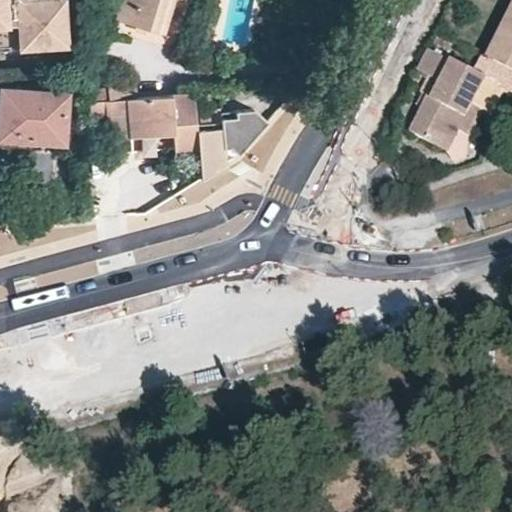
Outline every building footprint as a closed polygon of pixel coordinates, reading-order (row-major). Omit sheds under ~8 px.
[(0,0),(0,44),(64,38),(62,0),(0,0)] [(172,0),(122,0),(117,17),(163,31),(172,0)] [(511,7),(488,55),(499,61),(511,67),(511,7)] [(488,55),(483,53),(475,67),(487,74),(486,74),(491,77),(499,61),(488,55)] [(511,87),(511,67),(499,61),(491,77),(486,74),(487,74),(475,67),(453,56),(433,94),(430,93),(412,129),(447,148),(459,126),(473,100),(491,110),(504,84),(511,87)] [(133,77),(104,80),(106,92),(134,89),(133,77)] [(101,85),(91,86),(91,95),(102,94),(101,85)] [(62,93),(0,87),(0,135),(13,137),(14,132),(59,136),(62,93)] [(190,88),(102,98),(84,100),(83,111),(83,115),(104,113),(106,135),(158,130),(170,129),(171,140),(172,148),(195,146),(190,88)] [(459,126),(467,131),(479,110),(491,110),(473,100),(459,126)] [(235,153),(263,119),(250,108),(217,111),(218,121),(193,123),(195,146),(198,178),(222,163),(221,147),(227,146),(235,153)] [(466,154),(467,131),(459,126),(447,148),(453,157),(466,154)] [(171,140),(170,129),(158,130),(158,141),(171,140)] [(117,302),(76,314),(77,321),(120,310),(117,302)] [(128,356),(168,343),(165,335),(126,347),(128,356)]
